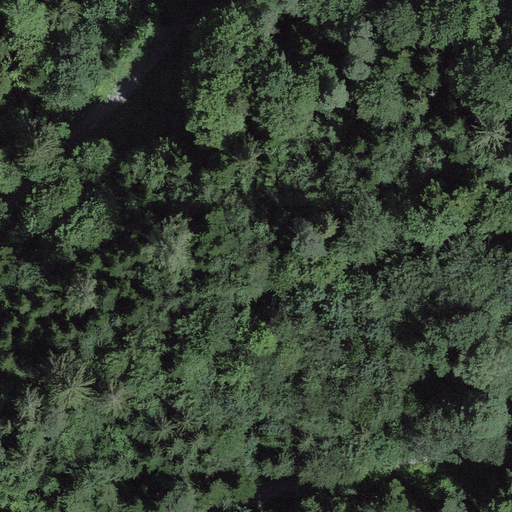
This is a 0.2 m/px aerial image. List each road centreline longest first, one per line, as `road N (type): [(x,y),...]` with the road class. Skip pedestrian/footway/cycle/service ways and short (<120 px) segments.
road 1 (track): [(511,453),(373,464),(202,511)]
road 2 (track): [(0,221),(198,0)]
